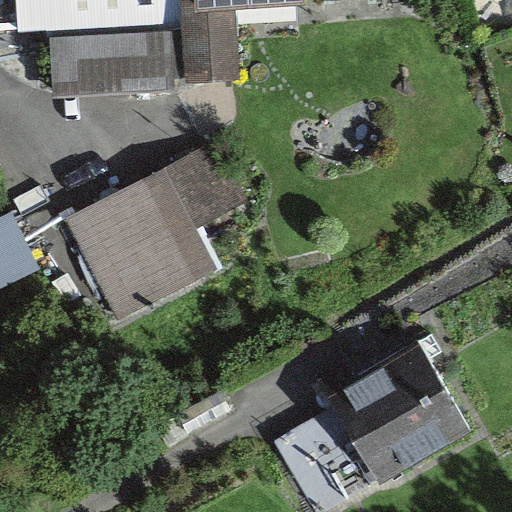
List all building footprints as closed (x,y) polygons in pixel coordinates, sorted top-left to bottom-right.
[(189,28),(187,0),(16,0),(18,36),(51,34),(189,28)] [(187,0),(189,28),(51,34),(54,82),(238,73),(234,5),(303,2),(303,0),(187,0)] [(225,142),(63,220),(115,328),(233,271),(208,218),(252,197),(225,142)] [(13,213),(0,218),(0,285),(39,267),(13,213)] [(421,338),(322,391),(338,421),(285,449),(319,511),(362,511),(481,448),(421,338)]
